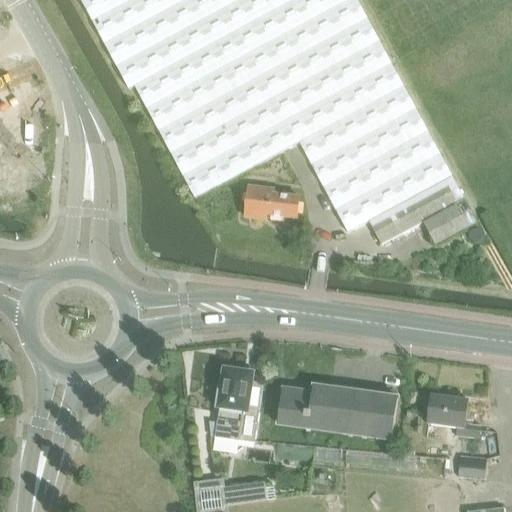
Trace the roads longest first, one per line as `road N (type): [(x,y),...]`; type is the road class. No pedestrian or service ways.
road 1 (primary): [(511,344),(252,310)]
road 2 (unclassified): [(89,167),(79,114),(18,0)]
road 3 (tertiary): [(48,366),(29,460),(31,507)]
road 4 (tertiary): [(31,507),(78,375)]
road 5 (primary): [(252,310),(183,300),(124,305)]
road 6 (primary): [(128,330),(252,310)]
